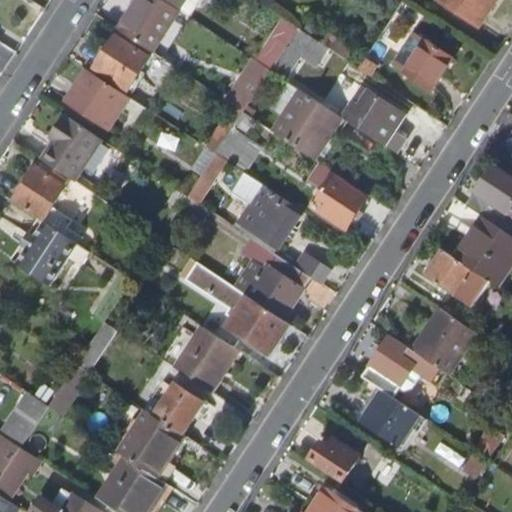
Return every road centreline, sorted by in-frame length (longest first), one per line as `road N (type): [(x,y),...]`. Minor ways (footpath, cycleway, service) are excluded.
road 1 (unclassified): [(221,511),(511,72)]
road 2 (unclassified): [(0,117),(78,0)]
